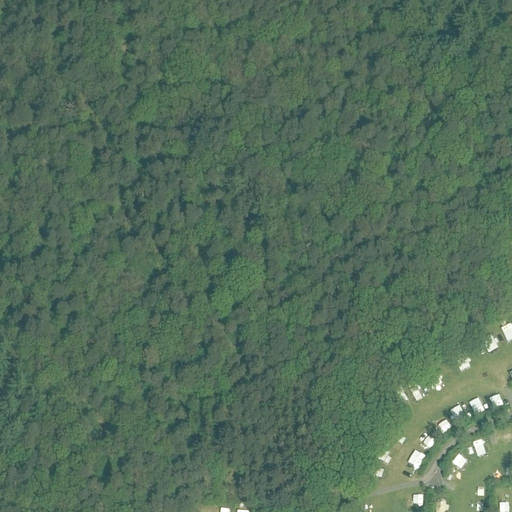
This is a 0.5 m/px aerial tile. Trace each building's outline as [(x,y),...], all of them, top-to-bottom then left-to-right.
[(508,344),(511,342),(511,326),(503,329),(508,344)] [(497,339),(488,342),(492,355),(501,352),(497,339)] [(467,355),(457,359),(462,374),(473,370),(467,355)] [(436,387),(445,384),(440,370),(431,373),(436,387)] [(414,384),(417,394),(425,392),(423,382),(414,384)] [(474,447),(477,457),(489,453),(486,443),(474,447)]
